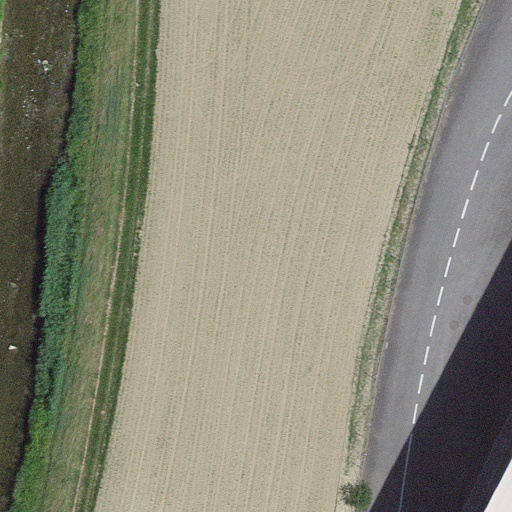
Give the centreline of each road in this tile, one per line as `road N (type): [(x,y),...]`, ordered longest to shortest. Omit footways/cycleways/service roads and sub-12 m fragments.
road 1 (track): [(66,511),(140,78),(141,0)]
road 2 (unknown): [(417,511),(511,158)]
